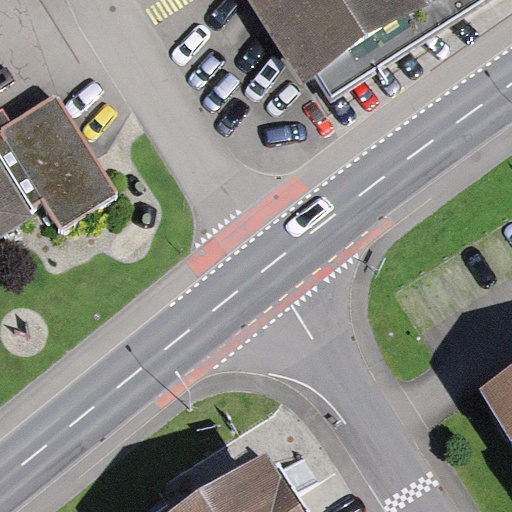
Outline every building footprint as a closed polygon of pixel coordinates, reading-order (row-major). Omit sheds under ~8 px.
[(245,0),(307,96),(456,0),(245,0)] [(58,114),(6,147),(63,239),(116,206),(58,114)] [(0,168),(0,234),(30,216),(0,168)] [(511,407),(495,418),(511,444),(511,407)] [(296,511),(268,468),(199,511),(296,511)]
